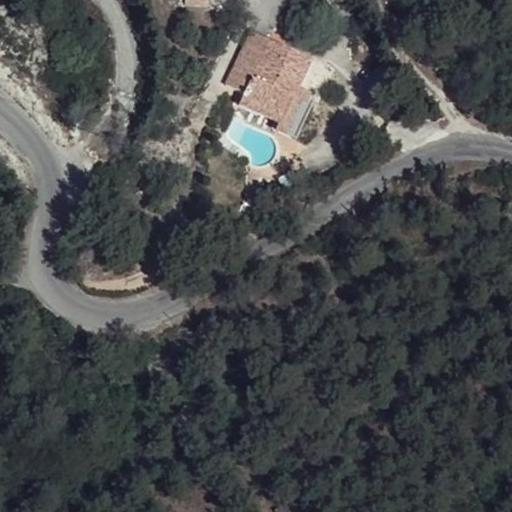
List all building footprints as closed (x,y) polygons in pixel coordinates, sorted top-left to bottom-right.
[(183,0),(183,7),(207,9),(207,0),(183,0)] [(314,62),(272,39),(267,49),(256,73),(242,101),(283,123),(314,62)] [(267,49),(252,42),(244,64),(256,73),(267,49)] [(323,70),(314,62),(283,123),(280,132),(300,142),(319,103),(311,99),(323,70)] [(204,418),(187,404),(177,419),(195,432),(204,418)]
